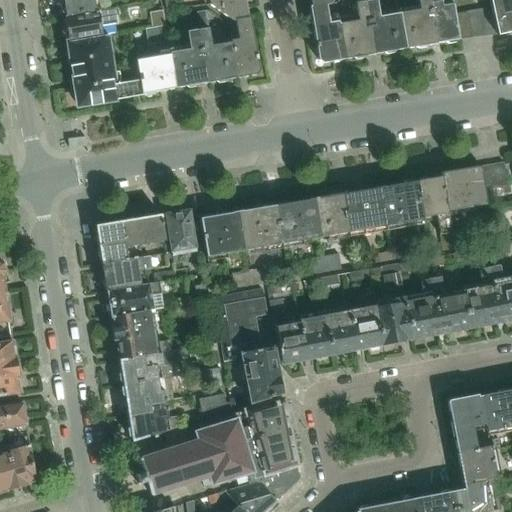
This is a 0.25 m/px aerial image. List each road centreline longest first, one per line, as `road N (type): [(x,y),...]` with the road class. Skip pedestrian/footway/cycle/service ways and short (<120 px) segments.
road 1 (residential): [(83,505),(38,184)]
road 2 (residential): [(304,130),(38,184)]
road 3 (residential): [(511,96),(304,130)]
road 4 (residential): [(9,0),(38,184)]
road 5 (residential): [(412,384),(317,409),(334,487)]
road 6 (residential): [(334,487),(419,467),(425,454),(412,384)]
road 7 (residential): [(304,130),(278,0)]
